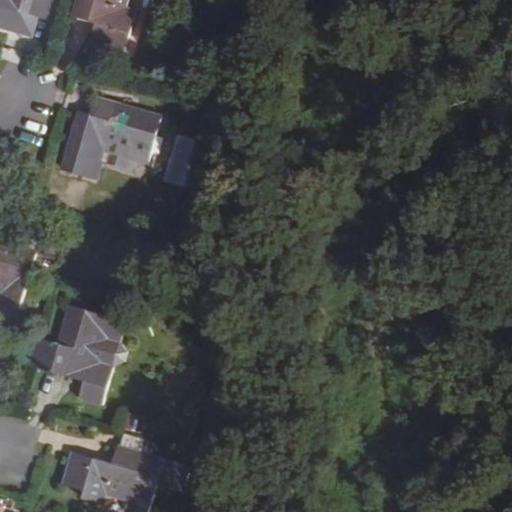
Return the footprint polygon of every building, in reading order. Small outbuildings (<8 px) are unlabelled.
[(0,0),(0,30),(12,34),(19,11),(37,17),(51,22),(57,0),(0,0)] [(78,0),(74,16),(99,24),(93,46),(122,55),(135,11),(127,9),(129,0),(78,0)] [(30,40),(37,17),(19,11),(12,34),(30,40)] [(150,162),(162,117),(96,98),(86,138),(76,135),(66,173),(98,181),(104,162),(102,162),(105,150),(150,162)] [(210,139),(219,107),(198,101),(188,131),(210,139)] [(76,135),(86,138),(91,116),(82,114),(76,135)] [(192,190),(205,141),(176,134),(163,182),(192,190)] [(0,296),(0,302),(21,309),(37,253),(0,242),(0,292),(1,293),(0,296)] [(120,344),(126,323),(71,306),(52,372),(107,388),(113,366),(105,363),(111,341),(120,344)] [(142,433),(145,418),(130,413),(126,429),(142,433)] [(125,435),(121,447),(153,456),(156,444),(125,435)] [(185,491),(192,468),(153,456),(119,447),(113,466),(102,463),(100,470),(70,461),(63,484),(83,490),(81,497),(104,503),(107,494),(129,501),(127,510),(134,511),(150,511),(160,484),(185,491)] [(72,454),(70,461),(100,470),(102,463),(72,454)]
